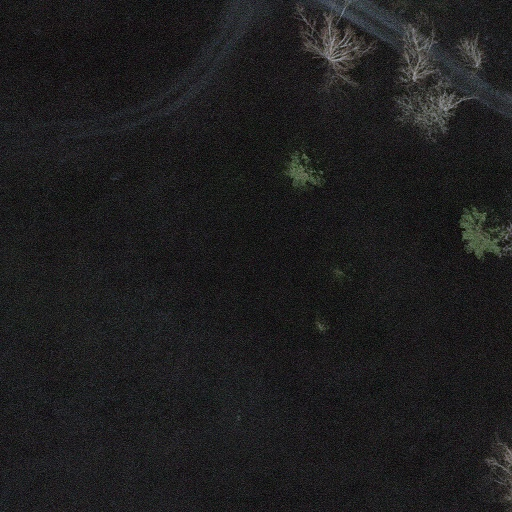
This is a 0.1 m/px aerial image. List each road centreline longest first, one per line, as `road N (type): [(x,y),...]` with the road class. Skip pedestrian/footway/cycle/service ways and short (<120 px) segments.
road 1 (track): [(0,141),(60,139),(172,95),(249,0)]
road 2 (track): [(347,0),(511,101)]
